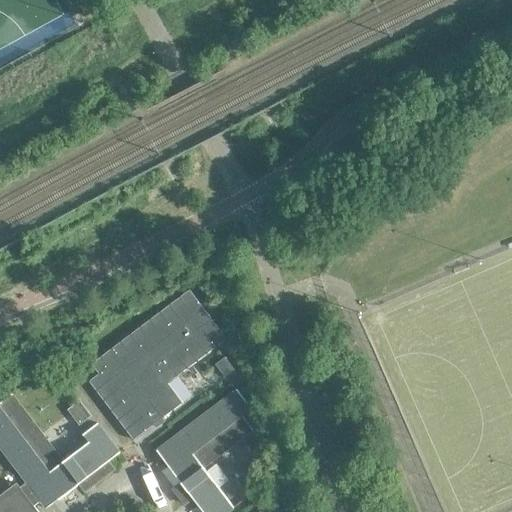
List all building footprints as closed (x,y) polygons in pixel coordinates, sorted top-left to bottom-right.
[(94,365),(101,374),(91,382),(136,441),(185,403),(170,384),(229,339),(192,290),(94,365)] [(226,358),(216,365),(226,378),(236,371),(226,358)] [(176,448),(162,458),(187,491),(179,497),(185,504),(192,498),(202,511),(227,511),(234,507),(203,467),(253,429),(243,416),(252,409),(237,389),(170,440),(176,448)] [(0,511),(38,511),(34,506),(48,495),(54,503),(87,478),(93,486),(114,469),(108,461),(120,453),(97,423),(82,434),(88,442),(63,461),(12,393),(0,402),(0,447),(26,482),(20,487),(16,483),(0,495),(0,511)] [(82,404),(66,416),(75,428),(91,416),(82,404)] [(236,480),(248,495),(260,486),(248,471),(236,480)] [(293,511),(282,496),(260,511),(293,511)]
